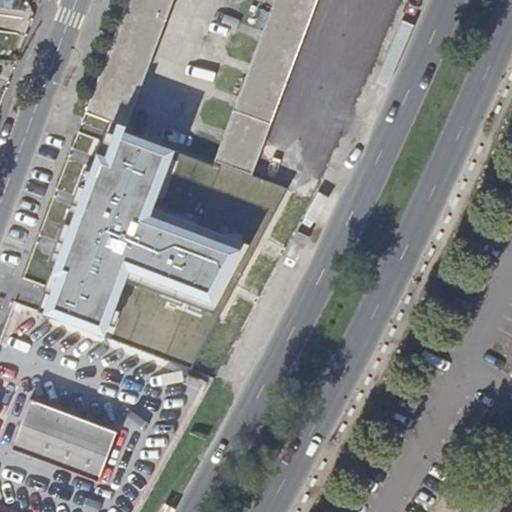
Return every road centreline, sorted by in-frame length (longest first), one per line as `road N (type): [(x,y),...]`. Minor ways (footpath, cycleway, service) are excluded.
road 1 (primary): [(447,0),(326,254),(186,511)]
road 2 (primary): [(261,511),(442,155),(510,0)]
road 3 (residential): [(76,0),(0,193)]
